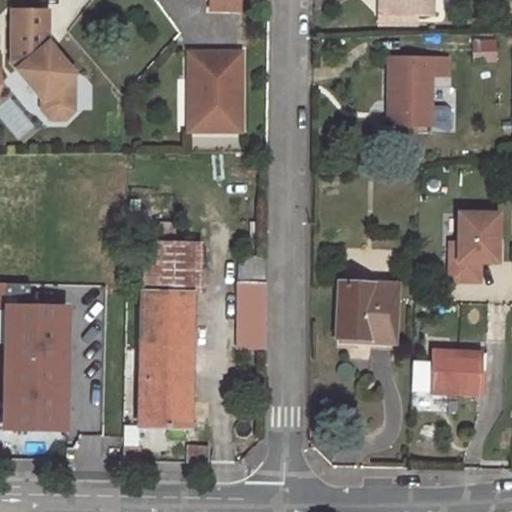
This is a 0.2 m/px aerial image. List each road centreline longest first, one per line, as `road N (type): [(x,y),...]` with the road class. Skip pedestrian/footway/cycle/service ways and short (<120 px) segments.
road 1 (unclassified): [(290,0),(283,498)]
road 2 (unclassified): [(0,492),(152,496)]
road 3 (unclassified): [(283,498),(430,502)]
road 4 (unclassified): [(152,496),(283,498)]
